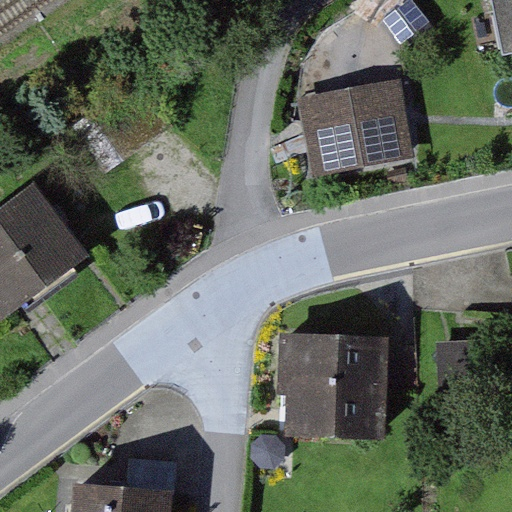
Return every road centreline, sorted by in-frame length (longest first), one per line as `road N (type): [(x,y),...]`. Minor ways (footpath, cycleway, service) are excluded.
road 1 (residential): [(236,295),(348,235),(511,204)]
road 2 (residential): [(0,466),(236,295)]
road 3 (residential): [(217,511),(236,295)]
